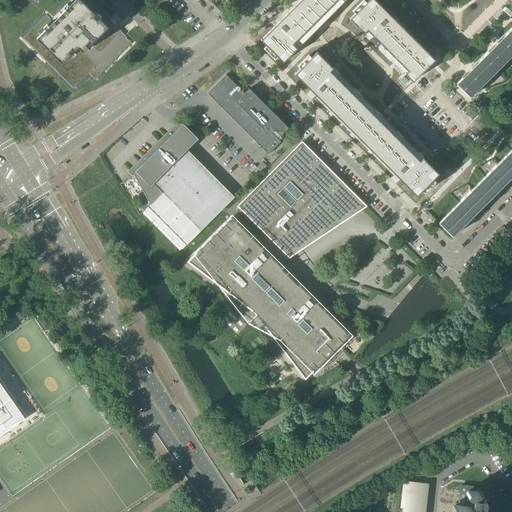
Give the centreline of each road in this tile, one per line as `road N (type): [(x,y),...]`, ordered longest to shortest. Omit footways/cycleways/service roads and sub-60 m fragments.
road 1 (primary): [(232,511),(22,168)]
road 2 (primary): [(0,183),(218,511)]
road 3 (residential): [(452,262),(224,34)]
road 4 (residential): [(22,168),(224,34)]
road 5 (residential): [(402,0),(456,49),(506,0)]
